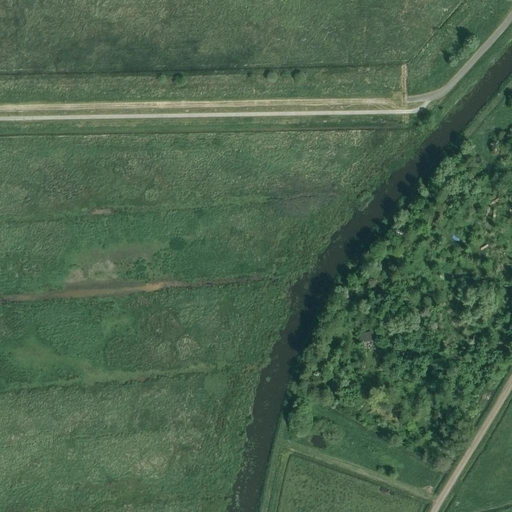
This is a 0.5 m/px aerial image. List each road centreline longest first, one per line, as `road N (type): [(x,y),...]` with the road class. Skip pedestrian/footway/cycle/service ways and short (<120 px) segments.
road 1 (track): [(0,108),(433,96)]
road 2 (track): [(448,488),(511,381)]
